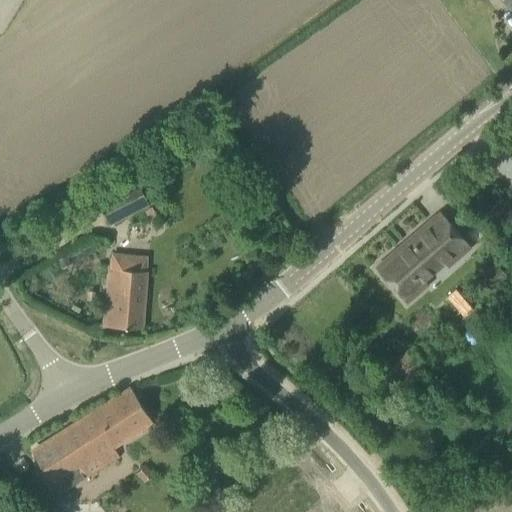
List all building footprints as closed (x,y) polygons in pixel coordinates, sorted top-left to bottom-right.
[(148,166),(155,179),(184,162),(177,150),(148,166)] [(95,193),(99,201),(98,202),(109,223),(148,203),(133,174),(131,175),(128,169),(118,174),(121,180),(95,193)] [(375,267),(406,303),(425,287),(421,282),(466,243),(470,247),(471,247),(440,211),(404,242),(405,244),(399,249),(398,248),(375,267)] [(103,326),(142,329),(146,255),(107,253),(103,326)] [(498,311),(511,295),(511,280),(498,267),(476,291),(498,311)] [(347,327),(360,340),(382,319),(369,306),(347,327)] [(389,393),(427,367),(412,344),(373,369),(389,393)] [(152,421),(131,389),(32,452),(59,494),(119,456),(113,446),(152,421)] [(458,417),(445,397),(406,422),(420,442),(458,417)] [(265,484),(251,499),(252,500),(253,499),(266,511),(311,511),(317,506),(301,490),(303,489),(302,488),(301,489),(301,488),(300,489),(294,483),(295,482),(294,481),(295,481),(294,480),(293,482),(273,463),(259,477),(265,484)] [(136,473),(145,482),(151,476),(143,467),(136,473)]
